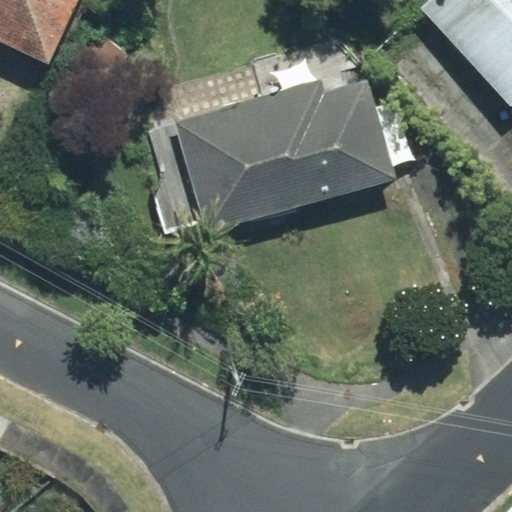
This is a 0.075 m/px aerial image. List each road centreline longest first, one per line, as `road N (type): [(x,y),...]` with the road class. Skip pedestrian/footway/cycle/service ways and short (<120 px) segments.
road 1 (residential): [(0,331),(217,446),(305,511)]
road 2 (residential): [(413,511),(511,420)]
